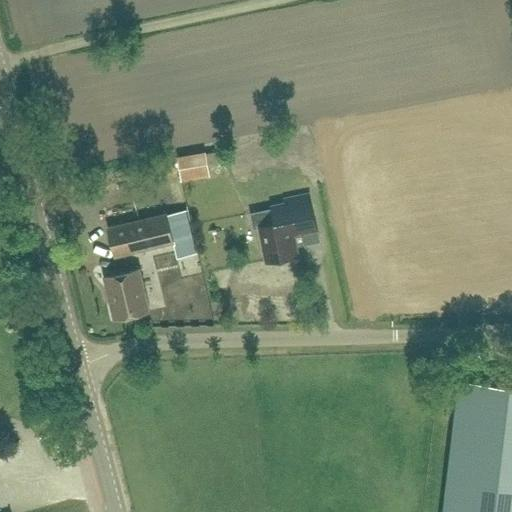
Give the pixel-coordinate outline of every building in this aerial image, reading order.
[(204,152),(177,156),(181,181),(208,177),(204,152)] [(266,261),(298,255),(291,223),(315,217),(309,192),(284,198),(285,203),(271,206),(271,209),(251,213),(254,229),(259,228),(266,261)] [(183,208),(164,213),(171,237),(176,236),(186,233),(189,233),(183,208)] [(113,256),(172,241),(171,237),(164,213),(164,212),(106,227),(113,256)] [(186,233),(176,236),(181,251),(190,249),(186,233)] [(138,268),(103,277),(113,319),(149,311),(138,268)] [(293,284),(303,323),(331,316),(321,277),(293,284)] [(511,511),(511,384),(459,379),(443,511),(511,511)]
